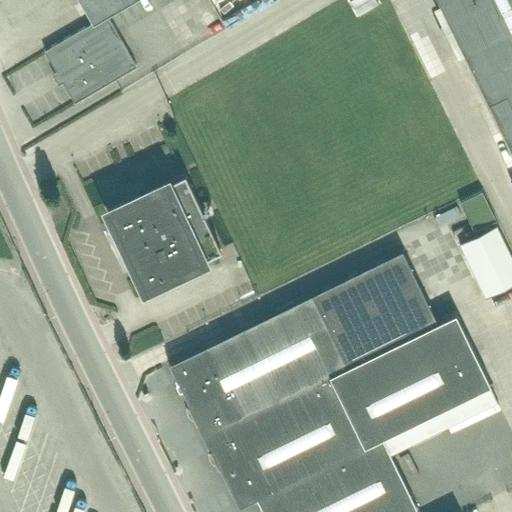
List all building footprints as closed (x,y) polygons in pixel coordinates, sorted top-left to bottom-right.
[(43,49),(73,101),(135,65),(105,13),(126,0),(78,0),(91,21),(43,49)] [(221,0),(229,12),(250,0),(221,0)] [(374,0),(348,0),(357,15),(377,4),(374,0)] [(511,0),(436,0),(511,154),(511,0)] [(138,292),(207,260),(205,255),(218,249),(182,172),(169,178),(166,173),(98,205),(138,292)] [(457,242),(483,295),(511,281),(511,261),(494,224),(493,223),(457,241),(457,242)] [(200,435),(435,320),(399,247),(166,362),(186,402),(184,403),(200,435)] [(435,320),(200,435),(215,465),(216,465),(236,505),(255,496),(262,511),(404,511),(414,507),(379,435),(488,383),(452,311),(435,320)]
